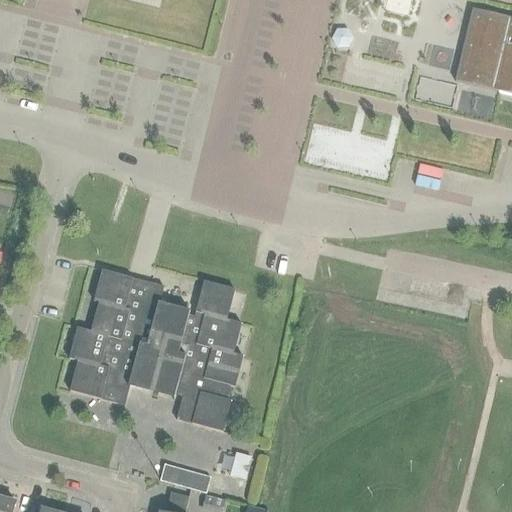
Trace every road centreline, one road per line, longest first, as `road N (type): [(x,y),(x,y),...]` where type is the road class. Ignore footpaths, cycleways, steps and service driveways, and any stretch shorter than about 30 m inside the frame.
road 1 (unclassified): [(511,284),(320,252),(293,239),(265,203)]
road 2 (residential): [(0,385),(67,137)]
road 3 (unclassified): [(265,203),(343,224),(511,202)]
road 4 (unclassified): [(199,189),(245,0)]
road 5 (unclassified): [(67,137),(199,189)]
road 6 (residential): [(120,511),(120,500),(103,487),(0,452)]
